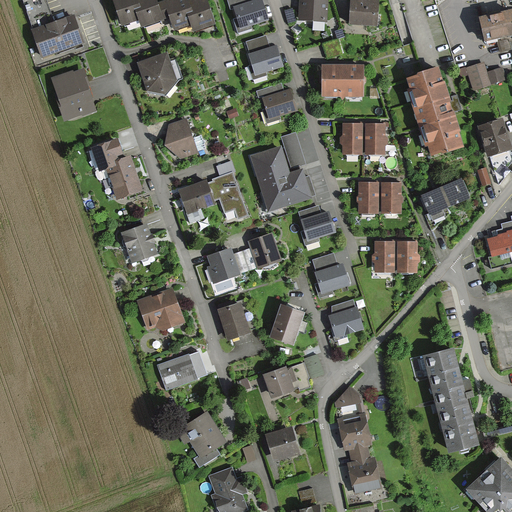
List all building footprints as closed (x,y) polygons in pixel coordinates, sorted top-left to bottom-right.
[(22,0),(41,59),(81,46),(73,21),(53,27),(44,0),(22,0)] [(136,0),(111,0),(121,28),(138,22),(135,13),(140,12),(136,0)] [(155,0),(137,0),(136,0),(140,12),(135,13),(138,22),(141,29),(167,21),(165,14),(160,15),(157,5),(155,0)] [(185,0),(170,0),(157,5),(160,15),(165,14),(167,21),(169,20),(173,32),(189,26),(186,17),(191,15),(185,0)] [(199,0),(185,0),(191,15),(186,17),(189,26),(192,34),(214,27),(206,4),(201,5),(199,0)] [(326,0),(300,0),(300,23),(326,23),(326,0)] [(260,1),(233,9),(239,30),(266,22),(260,1)] [(378,4),(351,3),(350,26),(377,27),(378,4)] [(485,42),(511,36),(511,12),(480,19),(485,42)] [(324,44),(327,57),(343,55),(340,41),(324,44)] [(276,48),(249,57),(255,76),(282,68),(276,48)] [(168,56),(137,66),(146,91),(165,95),(176,81),(168,56)] [(484,64),(465,70),(472,93),(491,87),(487,73),(484,64)] [(503,69),(487,73),(491,87),(507,82),(503,69)] [(343,70),(324,70),(324,97),(343,97),(343,70)] [(362,70),(343,70),(343,97),(362,97),(362,70)] [(96,112),(82,72),(51,83),(66,123),(96,112)] [(438,73),(407,83),(432,159),(463,149),(438,73)] [(290,91),(262,100),(269,120),(297,111),(290,91)] [(196,154),(185,121),(168,127),(165,147),(180,160),(196,154)] [(503,123),(480,130),(489,158),(511,151),(503,123)] [(361,125),(343,125),(343,156),(361,156),(361,125)] [(383,126),(365,125),(365,156),(383,157),(383,126)] [(292,169),(320,160),(309,128),(281,138),(292,169)] [(141,193),(129,160),(117,164),(110,145),(92,152),(99,171),(106,169),(118,201),(141,193)] [(280,148),(250,158),(268,213),(310,200),(302,174),(290,177),(280,148)] [(487,187),(492,185),(487,169),(483,170),(487,187)] [(232,175),(206,184),(213,203),(219,201),(224,216),(235,212),(238,222),(247,219),(232,175)] [(206,184),(179,193),(186,213),(213,203),(206,184)] [(377,185),(359,185),(359,216),(377,216),(377,185)] [(399,185),(381,185),(381,216),(399,216),(399,185)] [(444,193),(451,210),(469,203),(461,186),(444,193)] [(451,210),(444,193),(424,201),(429,215),(426,216),(432,232),(449,215),(447,212),(451,210)] [(329,214),(301,222),(307,243),(335,235),(329,214)] [(498,236),(487,239),(492,257),(511,251),(511,215),(511,216),(511,220),(501,224),(503,229),(496,230),(498,236)] [(146,227),(122,236),(132,265),(157,256),(146,227)] [(272,230),(248,238),(259,267),(283,258),(272,230)] [(394,244),(375,244),(375,275),(394,275),(394,244)] [(416,244),(397,244),(397,275),(416,275),(416,244)] [(231,251),(206,259),(215,286),(239,278),(231,251)] [(321,282),(317,284),(321,296),(334,292),(332,287),(349,281),(343,262),(317,271),(321,282)] [(171,291),(137,304),(146,331),(158,327),(160,334),(183,325),(171,291)] [(334,312),(330,314),(337,334),(362,326),(354,300),(333,306),(334,312)] [(241,301),(221,307),(230,335),(249,329),(241,301)] [(303,310),(282,303),(272,336),(292,342),(303,310)] [(454,348),(423,356),(449,454),(480,445),(454,348)] [(187,359),(157,369),(166,393),(195,383),(187,359)] [(286,364),(265,371),(273,392),(294,385),(286,364)] [(365,403),(350,388),(334,405),(336,408),(365,403)] [(224,441),(207,412),(184,426),(202,455),(224,441)] [(364,414),(337,420),(344,452),(349,451),(350,456),(367,453),(366,448),(371,447),(364,414)] [(291,426),(268,433),(275,455),(298,448),(291,426)] [(256,448),(245,448),(246,463),(257,462),(256,448)] [(511,464),(501,452),(465,485),(489,511),(508,511),(511,509),(511,464)] [(367,453),(350,456),(352,463),(346,464),(352,488),(379,483),(374,458),(368,460),(367,453)] [(236,480),(231,469),(210,477),(217,494),(213,495),(219,511),(239,511),(247,509),(241,494),(245,493),(239,479),(236,480)] [(313,511),(311,501),(283,508),(283,511),(313,511)]
